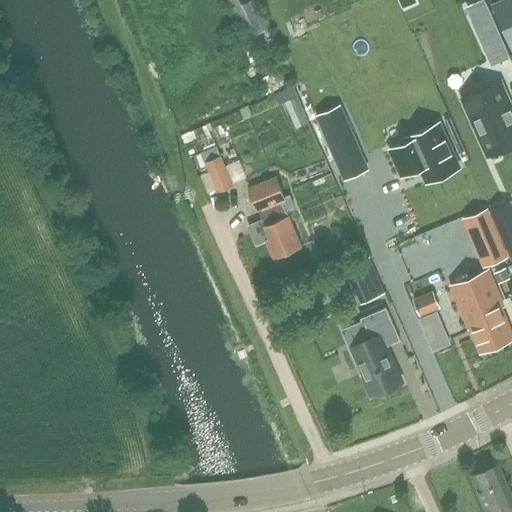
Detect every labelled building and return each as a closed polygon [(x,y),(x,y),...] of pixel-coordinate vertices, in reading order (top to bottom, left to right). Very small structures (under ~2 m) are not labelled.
[(227,0),(235,13),(251,3),(249,0),(227,0)] [(487,0),(473,0),(467,3),(493,62),(511,53),(487,0)] [(511,0),(505,0),(494,5),(511,46),(511,0)] [(511,110),(500,84),(464,100),(488,154),(511,143),(511,110)] [(346,121),(324,130),(332,148),(354,138),(346,121)] [(408,141),(390,149),(401,175),(419,167),(426,181),(459,167),(439,123),(407,138),(408,141)] [(217,147),(203,153),(219,191),(233,185),(217,147)] [(289,216),(286,209),(295,206),(290,194),(285,196),(276,176),(249,188),(250,190),(249,192),(251,198),(254,198),(258,209),(266,206),(273,222),(266,225),(271,238),(267,239),(274,256),(301,245),(289,215),(289,216)] [(480,206),(461,215),(483,264),(502,256),(480,206)] [(488,271),(451,286),(468,328),(472,327),(482,351),(511,338),(511,335),(500,306),(502,305),(489,274),(488,271)] [(433,291),(414,299),(421,317),(441,308),(433,291)] [(371,340),(352,349),(372,393),(400,381),(384,346),(399,340),(385,308),(362,319),(371,340)] [(452,345),(438,311),(420,319),(433,352),(452,345)] [(472,475),(488,511),(503,511),(504,511),(511,508),(511,492),(499,463),(472,475)]
